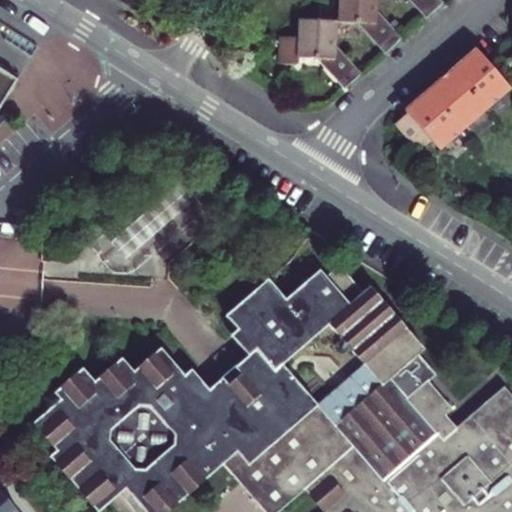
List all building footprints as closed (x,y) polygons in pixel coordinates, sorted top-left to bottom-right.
[(368,0),(330,0),(330,14),(358,16),(380,42),(394,29),(369,1),(368,0)] [(330,14),(292,11),(291,29),(273,28),(271,54),(291,55),(291,50),(315,51),(340,80),(354,66),(328,37),(330,14)] [(445,60),(482,103),(505,83),(469,40),(445,60)] [(482,103),(445,60),(422,81),(457,123),(482,103)] [(0,90),(10,74),(0,68),(0,90)] [(457,123),(422,81),(398,102),(401,106),(388,117),(409,139),(421,128),(434,143),(457,123)] [(158,171),(74,243),(83,254),(167,181),(158,171)] [(180,180),(113,239),(122,250),(190,192),(180,180)] [(203,190),(153,234),(163,245),(213,201),(203,190)] [(334,261),(302,290),(283,269),(230,316),(237,323),(223,336),(240,356),(211,381),(194,362),(181,373),(156,346),(129,370),(114,353),(87,376),(73,361),(44,385),(52,393),(25,417),(52,446),(43,454),(93,510),(121,486),(144,511),(172,511),(226,466),(266,511),(284,511),(309,491),(325,511),(511,511),(511,384),(472,419),(461,405),(468,399),(443,371),(451,365),(433,344),(439,339),(385,276),(379,281),(355,255),(340,269),(334,261)] [(0,511),(20,511),(0,488),(0,511)]
